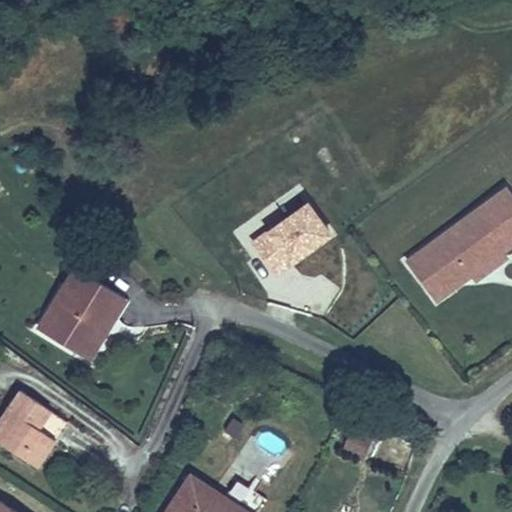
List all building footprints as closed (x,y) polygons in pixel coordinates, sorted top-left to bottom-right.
[(511,244),(511,194),(505,184),(404,258),(435,301),(470,276),(474,282),(507,258),(503,252),(511,244)] [(305,201),(249,242),(273,274),(329,232),(305,201)] [(121,307),(61,275),(28,338),(73,363),(94,316),(113,325),(121,307)] [(89,372),(113,325),(94,316),(73,363),(89,372)] [(0,452),(33,474),(50,446),(34,435),(46,417),(15,396),(0,419),(0,452)] [(368,456),(375,436),(346,425),(339,445),(368,456)] [(250,511),(187,473),(163,511),(250,511)]
